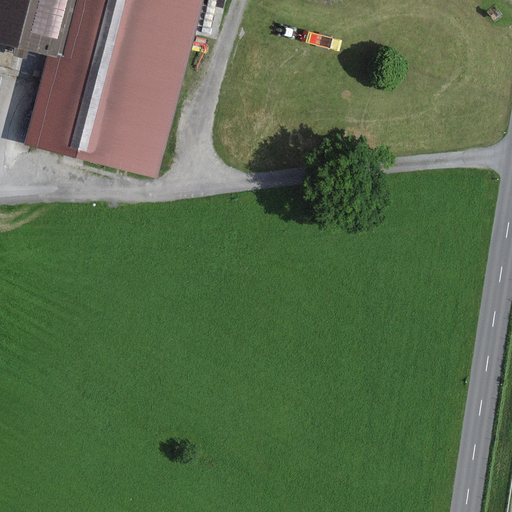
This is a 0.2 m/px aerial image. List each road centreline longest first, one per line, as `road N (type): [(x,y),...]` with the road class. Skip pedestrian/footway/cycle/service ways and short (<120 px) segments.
road 1 (track): [(195,184),(511,155)]
road 2 (unclassified): [(511,257),(474,511)]
road 3 (track): [(0,195),(195,184)]
road 4 (track): [(195,184),(244,0)]
